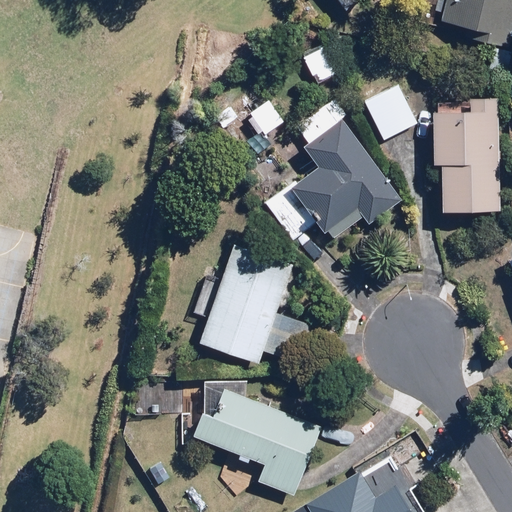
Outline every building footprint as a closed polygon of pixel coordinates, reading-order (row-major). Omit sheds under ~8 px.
[(511,0),(447,0),(443,18),(470,24),(467,36),(509,46),(511,34),(511,0)] [(342,74),(330,43),(305,54),(317,84),(342,74)] [(418,122),(398,83),(365,101),(386,139),(418,122)] [(371,222),(403,199),(344,118),(348,115),(333,95),(296,123),(325,163),(270,202),(296,239),(320,222),(333,240),(367,216),(371,222)] [(502,209),(502,95),(473,95),(473,105),(437,105),(437,162),(444,162),(444,209),(502,209)] [(211,317),(203,342),(262,361),(266,349),(300,359),(312,322),(278,311),(294,260),(235,241),(224,274),(210,269),(196,312),(211,317)] [(198,435),(242,453),(240,457),(252,461),(254,457),(266,462),(260,478),(296,493),(324,425),(250,395),(250,378),(207,377),(208,409),(198,435)] [(428,511),(393,455),(364,473),(361,468),(290,511),(428,511)]
